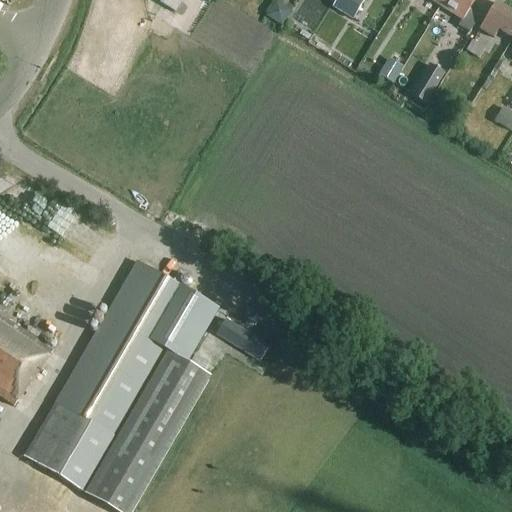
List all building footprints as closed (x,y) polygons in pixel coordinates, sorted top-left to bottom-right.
[(141,0),(131,0),(127,12),(143,18),(149,3),(141,0)] [(353,21),(366,0),(337,0),(333,9),(353,21)] [(424,0),(439,9),(443,0),(412,0),(424,0)] [(443,0),(439,9),(461,22),(457,28),(469,33),(479,16),(469,10),(475,0),(443,0)] [(511,40),(511,14),(496,5),(478,31),(492,40),(498,32),(511,40)] [(309,6),(302,14),(322,30),(329,22),(309,6)] [(478,60),(484,50),(472,42),(466,53),(478,60)] [(360,85),(366,72),(354,66),(348,80),(360,85)] [(413,97),(424,104),(442,74),(431,67),(413,97)] [(395,72),(376,101),(390,110),(409,80),(395,72)] [(507,108),(511,100),(511,93),(500,86),(492,97),(507,108)] [(166,353),(197,299),(137,264),(24,457),(84,492),(166,353)] [(53,353),(0,316),(0,399),(15,410),(53,353)] [(259,362),(269,347),(227,321),(218,335),(259,362)] [(84,492),(117,511),(131,511),(210,379),(166,353),(84,492)]
